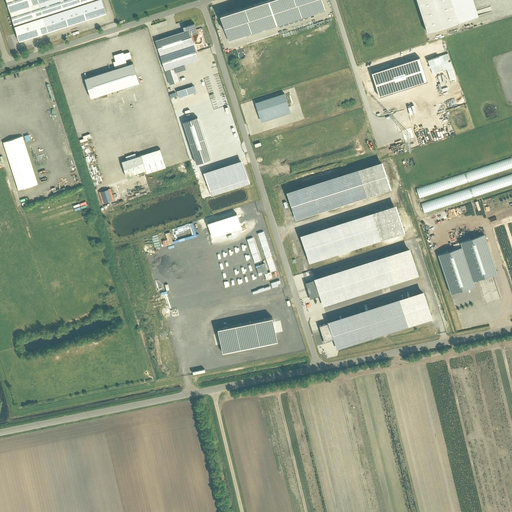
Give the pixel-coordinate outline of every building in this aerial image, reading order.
[(6,0),(20,40),(107,12),(103,0),(6,0)] [(320,0),(260,0),(221,13),(229,40),(323,10),(320,0)] [(414,0),(424,31),(475,15),(470,0),(414,0)] [(189,28),(155,39),(170,84),(179,81),(176,71),(186,68),(185,63),(199,58),(189,28)] [(427,59),(431,73),(452,67),(450,60),(448,53),(427,59)] [(419,57),(371,72),(379,96),(427,80),(419,57)] [(139,82),(133,62),(85,77),(91,97),(139,82)] [(437,75),(442,92),(449,90),(446,80),(447,80),(445,73),(437,75)] [(196,92),(194,85),(177,90),(179,97),(196,92)] [(291,112),(284,92),(255,102),(261,122),(291,112)] [(182,121),(194,164),(210,159),(198,116),(182,121)] [(83,138),(79,139),(80,142),(91,139),(90,133),(82,135),(83,138)] [(38,184),(22,135),(3,141),(18,190),(38,184)] [(160,148),(141,154),(146,170),(147,173),(166,167),(160,148)] [(141,154),(121,160),(126,176),(146,170),(141,154)] [(248,179),(242,159),(204,171),(210,191),(248,179)] [(511,159),(415,186),(418,195),(511,169),(511,159)] [(359,168),(287,190),(296,219),(368,197),(359,168)] [(511,174),(420,201),(423,211),(511,185),(511,174)] [(102,203),(114,199),(110,188),(99,191),(101,198),(100,198),(102,203)] [(373,211),(301,233),(310,262),(382,240),(373,211)] [(498,273),(485,233),(461,241),(474,280),(498,273)] [(475,285),(462,246),(438,254),(451,293),(475,285)] [(410,247),(315,277),(324,306),(419,276),(410,247)] [(274,253),(261,257),(264,267),(277,263),(276,260),(276,259),(274,253)] [(424,290),(329,320),(338,349),(433,318),(424,290)] [(220,352),(275,342),(270,317),(215,328),(220,352)]
